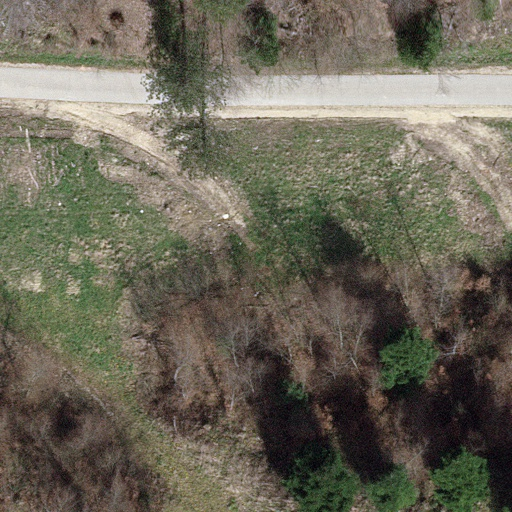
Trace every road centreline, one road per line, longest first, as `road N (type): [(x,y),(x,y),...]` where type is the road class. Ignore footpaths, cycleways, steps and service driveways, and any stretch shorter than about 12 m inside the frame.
road 1 (track): [(511,91),(0,74)]
road 2 (track): [(0,331),(254,511)]
